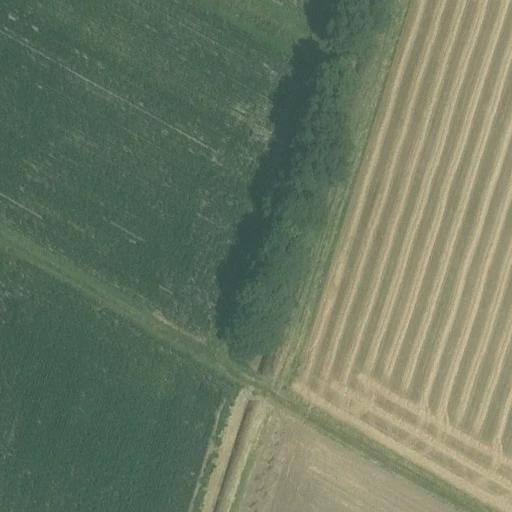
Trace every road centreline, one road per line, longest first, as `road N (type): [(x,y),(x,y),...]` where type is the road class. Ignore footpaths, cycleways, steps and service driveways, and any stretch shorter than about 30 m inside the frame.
road 1 (track): [(375,79),(273,385),(489,511)]
road 2 (track): [(273,385),(0,229)]
